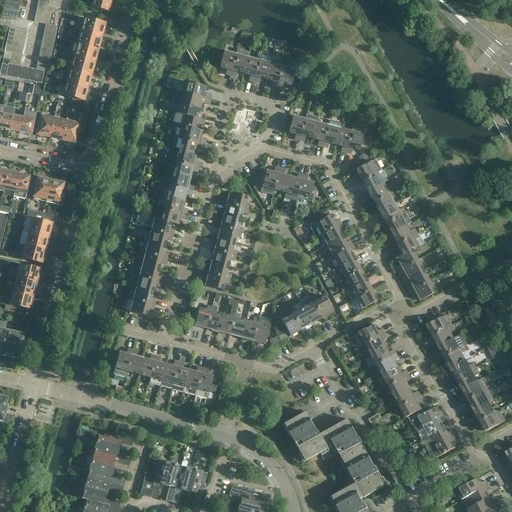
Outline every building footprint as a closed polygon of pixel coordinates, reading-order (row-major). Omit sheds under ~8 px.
[(4,0),(3,9),(18,12),(20,0),(4,0)] [(48,6),(59,9),(61,4),(50,0),(49,2),(48,6)] [(108,13),(112,0),(110,0),(93,0),(91,8),(107,13),(108,13)] [(46,12),(46,13),(57,16),(59,9),(48,6),(47,8),(46,12)] [(16,19),(18,12),(3,9),(1,17),(16,19)] [(45,19),(44,25),(46,25),(58,28),(60,17),(57,16),(46,13),(46,14),(45,18),(45,19)] [(84,19),(81,32),(101,38),(105,25),(84,19)] [(46,25),(44,31),(56,34),(58,28),(46,25)] [(12,47),(13,41),(14,36),(15,30),(10,29),(6,46),(12,47)] [(14,36),(25,38),(26,32),(15,30),(14,36)] [(44,31),(43,37),(55,39),(56,34),(44,31)] [(101,38),(81,32),(77,45),(98,51),(101,38)] [(13,41),(24,44),(25,38),(14,36),(13,41)] [(43,37),(42,42),(54,45),(55,39),(43,37)] [(12,47),(23,49),(24,44),(13,41),(12,47)] [(42,42),(41,48),(53,50),(54,45),(42,42)] [(94,63),(98,51),(77,45),(74,58),(94,63)] [(11,53),(22,55),(23,49),(12,47),(11,53)] [(41,48),(40,53),(52,56),(53,50),(41,48)] [(237,73),(243,74),(248,57),(249,53),(237,50),(236,54),(230,76),(235,77),(237,73)] [(226,75),(230,76),(236,54),(224,51),(220,68),(227,70),(226,75)] [(9,59),(20,61),(22,55),(11,53),(10,53),(9,59)] [(40,53),(39,59),(50,62),(52,56),(40,53)] [(249,81),(253,82),(259,60),(248,57),(243,74),(250,76),(249,81)] [(91,76),(94,63),(74,58),(70,71),(91,76)] [(0,72),(0,75),(6,77),(8,65),(9,60),(3,59),(0,72)] [(8,65),(19,67),(20,61),(9,59),(9,60),(8,65)] [(49,67),(50,62),(39,59),(37,65),(49,67)] [(260,79),(266,80),(271,63),(259,60),(253,82),(258,83),(260,79)] [(271,63),(266,80),(273,82),(272,87),(277,88),(282,67),(271,63)] [(42,84),(45,73),(36,71),(19,67),(8,65),(6,77),(42,84)] [(282,67),(277,88),(282,89),(283,85),(290,87),(295,70),(282,67)] [(87,89),(91,76),(70,71),(67,83),(87,89)] [(5,79),(3,86),(7,86),(6,90),(12,92),(15,82),(5,79)] [(178,92),(210,100),(211,95),(207,94),(208,88),(184,81),(181,90),(178,90),(178,92)] [(87,89),(67,83),(63,96),(84,102),(87,89)] [(34,85),(32,94),(40,96),(41,86),(34,85)] [(19,92),(18,101),(26,102),(28,94),(19,92)] [(209,105),(210,100),(178,92),(177,93),(180,94),(178,103),(203,109),(204,104),(209,105)] [(201,115),(203,109),(178,103),(176,111),(173,111),(172,113),(205,121),(206,116),(201,115)] [(14,109),(3,107),(0,121),(0,128),(9,131),(14,111),(14,109)] [(14,111),(9,131),(20,133),(24,112),(24,113),(14,111)] [(36,114),(24,112),(20,133),(31,135),(32,130),(35,131),(37,119),(35,119),(36,114)] [(203,126),(205,121),(172,113),(172,114),(175,115),(172,124),(197,130),(199,125),(203,126)] [(37,135),(49,138),(54,117),(41,114),(40,120),(37,119),(35,131),(38,131),(37,135)] [(294,140),(299,141),(305,120),(293,116),(288,133),(296,135),(294,140)] [(49,138),(62,141),(66,120),(54,117),(49,138)] [(66,120),(62,141),(75,143),(79,122),(66,120)] [(305,138),(312,139),(316,122),(305,120),(299,141),(304,142),(305,138)] [(316,122),(312,139),(319,141),(317,146),(322,147),(328,125),(316,122)] [(203,132),(197,130),(172,124),(181,126),(177,138),(182,139),(204,145),(206,140),(201,139),(203,132)] [(328,144),(335,145),(340,128),(328,125),(322,147),(327,148),(328,144)] [(341,152),(346,153),(351,131),(340,128),(335,145),(342,147),(341,152)] [(351,131),(346,153),(351,154),(352,150),(359,152),(363,135),(351,131)] [(203,150),(204,145),(182,139),(180,151),(197,155),(198,149),(203,150)] [(165,148),(163,156),(169,158),(172,150),(165,148)] [(195,162),(197,155),(180,151),(176,162),(198,168),(200,163),(195,162)] [(197,173),(198,168),(176,162),(173,174),(191,178),(192,172),(197,173)] [(362,182),(381,171),(379,166),(375,169),(371,162),(356,171),(362,182)] [(274,191),(280,169),(275,168),(273,173),(266,171),(260,193),(272,197),(274,191)] [(285,170),(280,169),(274,191),(285,194),(290,177),(283,175),(285,170)] [(368,192),(383,184),(380,178),(384,175),(381,171),(362,182),(368,192)] [(14,198),(19,175),(8,173),(4,192),(3,195),(14,198)] [(170,186),(192,191),(194,186),(189,185),(191,178),(173,174),(170,186)] [(297,179),(290,177),(285,194),(297,197),(303,175),(298,174),(297,179)] [(19,175),(14,198),(25,200),(26,194),(30,177),(19,175)] [(308,176),(303,175),(297,197),(309,200),(314,183),(306,181),(308,176)] [(46,203),(50,182),(38,179),(33,200),(46,203)] [(63,184),(50,182),(46,203),(59,206),(63,184)] [(374,203),(393,192),(391,187),(386,190),(383,184),(368,192),(374,203)] [(191,196),(192,191),(170,186),(167,197),(185,202),(186,195),(191,196)] [(226,204),(248,210),(249,205),(244,204),(246,197),(229,192),(226,204)] [(379,213),(395,205),(391,199),(395,196),(393,192),(374,203),(379,213)] [(164,209),(186,215),(188,210),(183,208),(185,202),(167,197),(164,209)] [(247,215),(248,210),(226,204),(223,216),(240,220),(242,214),(247,215)] [(398,211),(395,205),(379,213),(385,224),(405,213),(402,208),(398,211)] [(185,219),(186,215),(164,209),(162,220),(154,218),(154,219),(171,223),(178,225),(180,218),(185,219)] [(281,213),(273,211),(272,218),(279,219),(281,213)] [(43,213),(42,221),(52,223),(54,215),(43,213)] [(391,234),(406,226),(403,220),(407,217),(405,213),(385,224),(391,234)] [(220,228),(242,233),(243,228),(238,227),(240,220),(223,216),(220,228)] [(315,224),(309,227),(316,238),(321,235),(340,224),(338,220),(334,222),(330,216),(315,224)] [(151,231),(173,236),(174,231),(169,230),(171,223),(154,219),(151,231)] [(31,220),(28,232),(48,238),(52,224),(31,220)] [(327,246),(342,237),(338,231),(343,229),(340,224),(321,235),(327,246)] [(397,245),(416,234),(414,229),(409,232),(406,226),(391,234),(397,245)] [(240,238),(242,233),(220,228),(217,239),(234,244),(236,237),(240,238)] [(172,241),(173,236),(151,231),(148,242),(165,247),(167,240),(172,241)] [(48,238),(28,232),(24,245),(45,251),(48,238)] [(396,259),(411,251),(418,247),(414,241),(419,238),(416,234),(397,245),(402,255),(396,259)] [(345,243),(342,237),(327,246),(332,256),(352,245),(349,241),(345,243)] [(214,251),(236,257),(237,252),(232,250),(234,244),(217,239),(214,251)] [(145,254),(167,259),(168,254),(163,253),(165,247),(148,242),(145,254)] [(45,251),(24,245),(20,260),(41,264),(45,251)] [(354,250),(352,245),(332,256),(338,267),(353,258),(350,252),(354,250)] [(234,262),(236,257),(214,251),(211,263),(228,267),(230,260),(234,262)] [(395,268),(397,272),(417,261),(411,251),(396,259),(399,265),(395,268)] [(166,264),(167,259),(145,254),(142,265),(159,270),(161,263),(166,264)] [(337,276),(340,280),(359,269),(353,258),(338,267),(342,273),(337,276)] [(404,274),(407,280),(423,272),(417,261),(397,272),(400,277),(404,274)] [(226,274),(228,267),(211,263),(208,274),(230,280),(231,275),(226,274)] [(157,276),(159,270),(142,265),(139,277),(161,283),(162,278),(157,276)] [(19,266),(16,278),(36,284),(40,270),(19,266)] [(359,269),(340,280),(342,285),(347,282),(350,288),(365,280),(359,269)] [(423,272),(407,280),(411,286),(406,289),(409,293),(429,282),(423,272)] [(228,285),(230,280),(208,274),(205,286),(222,291),(223,284),(228,285)] [(159,288),(161,283),(139,277),(136,289),(153,293),(155,286),(159,288)] [(36,284),(16,278),(12,291),(32,297),(36,284)] [(365,280),(350,288),(353,294),(349,297),(351,301),(371,290),(365,280)] [(429,282),(409,293),(411,298),(416,295),(419,302),(435,293),(429,282)] [(133,300),(154,306),(156,301),(151,300),(153,293),(136,289),(133,300)] [(371,290),(351,301),(354,305),(357,312),(362,310),(377,301),(371,290)] [(10,312),(16,313),(17,308),(29,310),(32,297),(12,291),(8,306),(5,305),(4,311),(10,312)] [(316,297),(311,299),(322,319),(333,313),(324,298),(318,301),(316,297)] [(301,305),(303,309),(312,325),(322,319),(311,299),(301,305)] [(153,311),(154,306),(133,300),(130,312),(147,317),(149,310),(153,311)] [(206,329),(212,308),(207,307),(206,311),(199,309),(195,326),(206,329)] [(218,332),(222,316),(216,314),(217,309),(212,308),(206,329),(218,332)] [(286,313),(279,317),(282,321),(290,337),(301,330),(290,311),(289,308),(284,310),(286,313)] [(312,325),(303,309),(297,313),(295,308),(290,311),(301,330),(312,325)] [(230,335),(235,314),(230,313),(229,317),(222,316),(218,332),(230,335)] [(240,315),(235,314),(230,335),(241,339),(246,322),(239,320),(240,315)] [(433,337),(452,326),(446,316),(427,326),(433,337)] [(259,320),(253,342),(265,345),(269,328),(271,320),(259,317),(259,320)] [(252,324),(246,322),(241,339),(253,342),(259,320),(254,319),(252,324)] [(366,345),(385,334),(383,329),(379,332),(375,325),(360,334),(366,345)] [(439,348),(454,339),(450,333),(455,331),(452,326),(433,337),(439,348)] [(6,331),(1,355),(18,359),(19,353),(22,354),(24,345),(22,344),(24,334),(6,331)] [(285,333),(278,337),(281,342),(287,338),(285,333)] [(388,338),(385,334),(366,345),(371,355),(387,347),(383,341),(388,338)] [(277,336),(269,341),(272,347),(280,342),(277,336)] [(457,345),(454,339),(439,348),(444,358),(464,347),(462,343),(457,345)] [(390,353),(387,347),(371,355),(377,366),(397,355),(394,350),(390,353)] [(467,352),(464,347),(444,358),(450,369),(466,361),(462,354),(467,352)] [(126,378),(127,372),(133,350),(128,349),(127,354),(119,352),(113,375),(126,378)] [(138,352),(133,350),(127,372),(139,375),(143,358),(136,357),(138,352)] [(484,350),(478,353),(482,359),(487,356),(484,350)] [(499,350),(492,353),(495,358),(502,355),(499,350)] [(150,360),(143,358),(139,375),(150,378),(156,357),(151,355),(150,360)] [(399,359),(397,355),(377,366),(383,376),(398,368),(395,362),(399,359)] [(162,381),(166,364),(160,363),(161,358),(156,357),(150,378),(162,381)] [(173,366),(166,364),(162,381),(173,384),(179,363),(174,361),(173,366)] [(456,380),(476,369),(473,364),(469,367),(466,361),(450,369),(456,380)] [(184,364),(179,363),(173,384),(172,390),(184,393),(190,371),(183,369),(184,364)] [(184,393),(195,396),(202,369),(198,368),(196,372),(190,371),(184,393)] [(389,387),(408,376),(406,371),(401,374),(398,368),(383,376),(389,387)] [(195,396),(207,399),(213,377),(206,375),(207,370),(202,369),(195,396)] [(462,390),(477,382),(474,376),(478,373),(476,369),(456,380),(462,390)] [(395,397),(410,389),(407,383),(411,380),(408,376),(389,387),(395,397)] [(462,390),(468,401),(487,390),(481,379),(477,382),(462,390)] [(400,408),(420,397),(418,392),(413,395),(410,389),(395,397),(400,408)] [(474,411),(489,403),(486,397),(490,394),(487,390),(468,401),(474,411)] [(423,401),(420,397),(400,408),(406,419),(422,410),(418,404),(423,401)] [(479,422),(499,411),(497,406),(492,409),(489,403),(474,411),(479,422)] [(414,433),(443,417),(441,412),(437,415),(434,409),(412,422),(416,430),(414,431),(414,433)] [(502,415),(499,411),(479,422),(486,433),(501,424),(497,418),(502,415)] [(336,446),(328,432),(322,435),(316,425),(314,426),(307,413),(286,425),(306,462),(336,446)] [(422,441),(444,429),(442,424),(446,421),(443,417),(414,433),(415,435),(418,433),(422,441)] [(328,432),(336,446),(357,484),(365,499),(386,487),(379,474),(380,473),(374,462),(373,462),(363,444),(364,444),(361,438),(360,439),(349,420),(328,432)] [(425,452),(454,436),(452,431),(447,434),(444,429),(422,441),(427,449),(424,450),(425,452)] [(382,432),(377,435),(381,443),(386,440),(382,432)] [(96,447),(117,452),(120,443),(132,446),(133,440),(109,434),(108,438),(98,436),(96,447)] [(456,440),(454,436),(425,452),(426,454),(428,452),(433,460),(455,448),(452,443),(456,440)] [(386,440),(381,443),(385,449),(390,447),(386,440)] [(395,445),(387,449),(390,454),(397,449),(395,445)] [(93,457),(129,467),(131,460),(116,457),(117,452),(96,447),(93,457)] [(411,447),(397,456),(399,458),(401,457),(403,461),(415,454),(411,447)] [(127,473),(129,467),(93,457),(90,468),(112,473),(113,469),(127,473)] [(161,485),(165,486),(170,464),(160,461),(155,479),(145,476),(140,495),(157,499),(161,485)] [(170,464),(165,486),(169,487),(165,501),(171,503),(181,467),(170,464)] [(181,490),(186,491),(192,469),(181,467),(171,503),(178,505),(181,490)] [(87,478),(123,488),(125,481),(111,478),(112,473),(90,468),(87,478)] [(192,469),(186,491),(195,494),(192,506),(198,507),(204,483),(207,473),(192,469)] [(122,494),(123,488),(87,478),(85,488),(106,494),(107,490),(122,494)] [(459,502),(488,486),(486,482),(481,484),(478,479),(456,491),(461,499),(458,500),(459,502)] [(362,500),(365,499),(357,484),(334,497),(341,511),(369,511),(365,504),(364,505),(362,500)] [(263,504),(266,493),(232,485),(229,499),(241,502),(238,511),(237,511),(224,508),(222,511),(264,511),(266,506),(267,507),(267,505),(263,504)] [(467,510),(489,498),(486,493),(491,490),(488,486),(459,502),(460,504),(463,502),(467,510)] [(105,498),(106,494),(85,488),(82,499),(118,508),(120,502),(105,498)] [(492,503),(489,498),(467,510),(468,511),(485,511),(499,505),(496,501),(492,503)] [(86,501),(84,511),(88,511),(106,511),(107,511),(106,511),(121,511),(123,509),(118,508),(82,499),(82,500),(86,501)]
